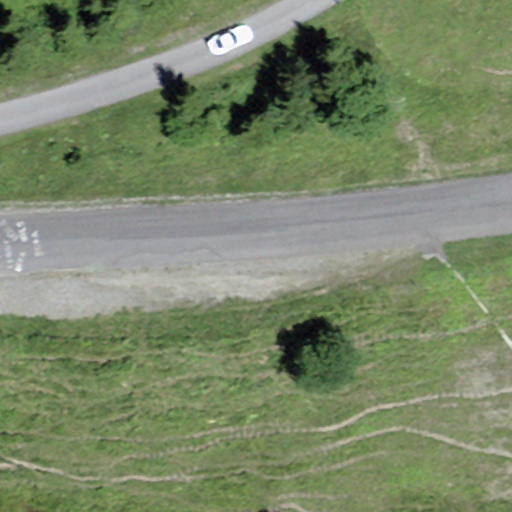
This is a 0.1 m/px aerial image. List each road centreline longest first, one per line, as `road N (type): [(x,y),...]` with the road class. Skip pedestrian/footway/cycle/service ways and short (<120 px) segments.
road 1 (tertiary): [(0,239),(298,224),(511,199)]
road 2 (residential): [(310,0),(134,83),(0,118)]
